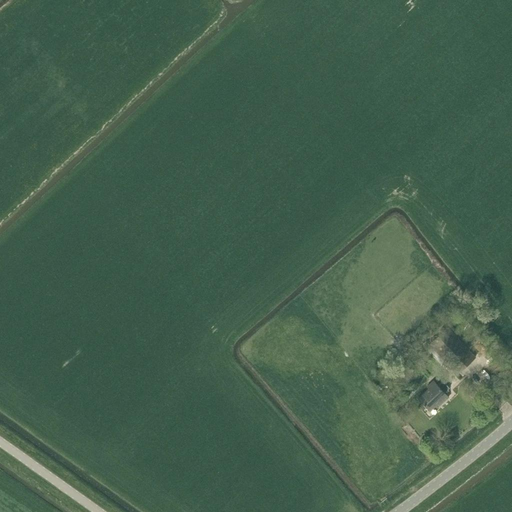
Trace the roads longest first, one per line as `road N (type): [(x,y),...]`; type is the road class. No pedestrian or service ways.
road 1 (tertiary): [(399,511),(511,422)]
road 2 (tertiary): [(99,511),(0,441)]
